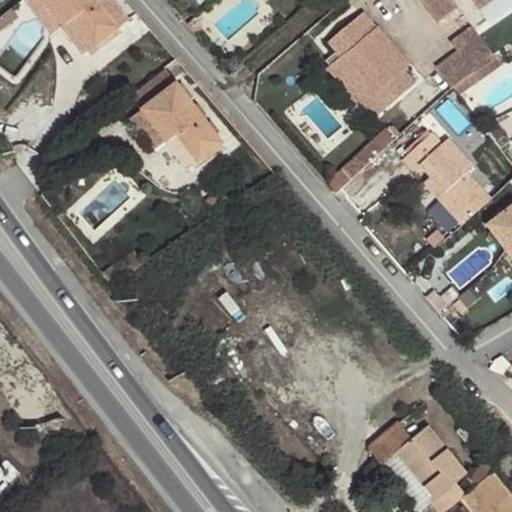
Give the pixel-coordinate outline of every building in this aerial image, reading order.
[(43,0),(65,27),(73,21),(95,48),(118,30),(95,0),(43,0)] [(450,0),(417,0),(436,25),(457,9),(450,0)] [(468,0),(479,13),(495,0),(468,0)] [(0,34),(20,20),(13,10),(0,19),(0,34)] [(329,44),(343,60),(350,55),(372,82),(366,87),(386,109),(415,85),(414,83),(419,79),(408,68),(410,67),(365,14),(329,44)] [(73,21),(65,27),(86,55),(95,48),(73,21)] [(449,43),(472,74),(474,73),(494,58),(471,27),(449,43)] [(449,43),(430,57),(454,88),(472,74),(449,43)] [(350,55),(343,60),(366,87),(372,82),(350,55)] [(498,64),(494,58),(474,73),(478,79),(498,64)] [(143,111),(167,142),(177,135),(198,164),(222,146),(178,86),(143,111)] [(431,134),(403,160),(414,172),(419,166),(431,179),(444,193),(438,198),(463,226),(490,201),(469,178),(466,174),(472,168),(447,141),(441,146),(431,134)] [(177,135),(167,142),(189,171),(198,164),(177,135)] [(431,179),(425,184),(438,198),(444,193),(431,179)] [(231,202),(224,192),(207,203),(214,214),(231,202)] [(505,250),(511,244),(511,205),(485,225),(504,251),(505,250)] [(105,276),(114,288),(146,265),(137,253),(105,276)] [(466,476),(428,428),(396,453),(412,473),(434,501),(430,504),(436,511),(445,511),(464,497),(476,511),(511,511),(511,495),(487,464),(459,486),(456,483),(466,476)] [(434,501),(412,473),(409,476),(430,504),(434,501)]
